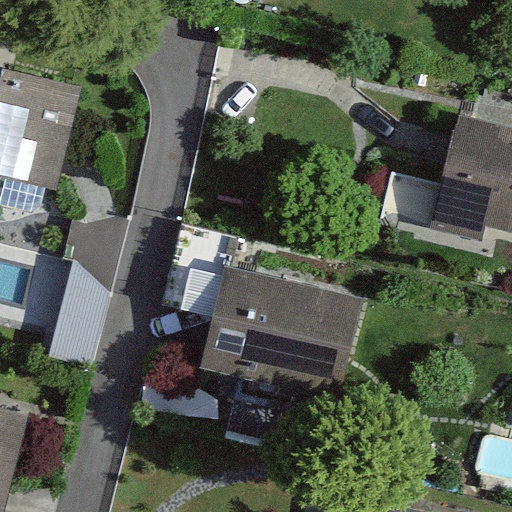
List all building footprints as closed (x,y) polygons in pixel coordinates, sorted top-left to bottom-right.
[(0,169),(50,182),(73,88),(0,70),(0,169)] [(511,131),(458,119),(433,224),(475,234),(479,219),(511,226),(511,131)] [(227,266),(206,361),(332,390),(354,295),(227,266)] [(98,351),(107,278),(71,274),(62,346),(98,351)] [(0,511),(24,414),(0,407),(0,511)] [(382,511),(340,503),(338,511),(382,511)]
